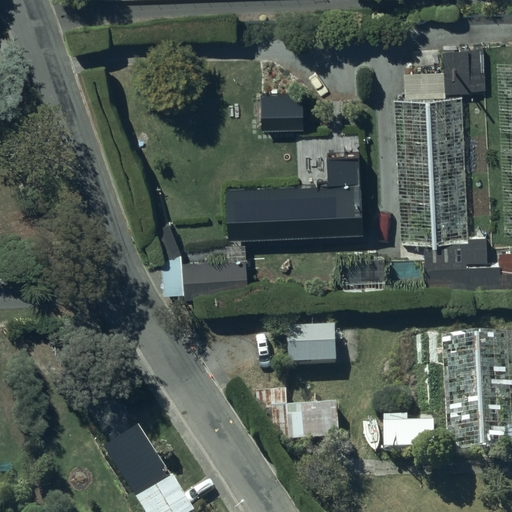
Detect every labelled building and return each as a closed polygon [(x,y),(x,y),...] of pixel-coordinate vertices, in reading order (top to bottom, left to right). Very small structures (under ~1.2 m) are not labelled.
[(432,91),(463,90),(471,90),(471,88),(486,87),(484,44),(444,45),(444,68),(420,68),(420,79),(444,79),(444,83),(420,83),(420,90),(432,89),(432,91)] [(464,95),(432,94),(394,95),(401,241),(425,241),(426,285),(511,282),(511,245),(500,246),(500,260),(468,260),(468,258),(487,258),(487,233),(469,233),(464,95)] [(360,150),(328,151),(329,178),(360,177),(360,150)] [(363,229),(361,179),(228,183),(230,233),(363,229)] [(181,251),(170,220),(154,226),(165,257),(181,251)] [(344,283),(388,282),(387,251),(343,252),(344,283)] [(247,255),(183,257),(185,302),(249,299),(247,255)] [(337,363),(336,328),(289,329),(290,365),(301,365),(302,378),(328,378),(327,363),(337,363)] [(447,339),(443,339),(448,453),(511,450),(511,332),(447,335),(447,339)] [(288,391),(257,392),(258,442),(340,440),(339,406),(289,407),(288,391)] [(410,416),(385,416),(385,450),(436,450),(436,423),(410,423),(410,416)] [(195,511),(174,477),(137,500),(144,511),(195,511)]
